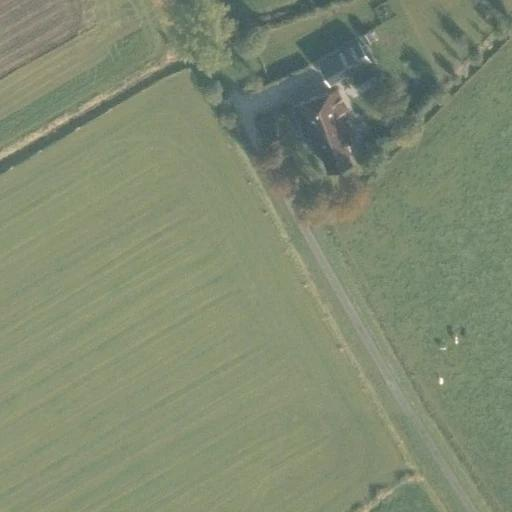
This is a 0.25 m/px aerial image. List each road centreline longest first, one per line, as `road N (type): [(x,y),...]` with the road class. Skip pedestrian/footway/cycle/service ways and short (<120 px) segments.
road 1 (unclassified): [(471,511),(395,393),(239,111)]
road 2 (track): [(239,111),(180,0)]
